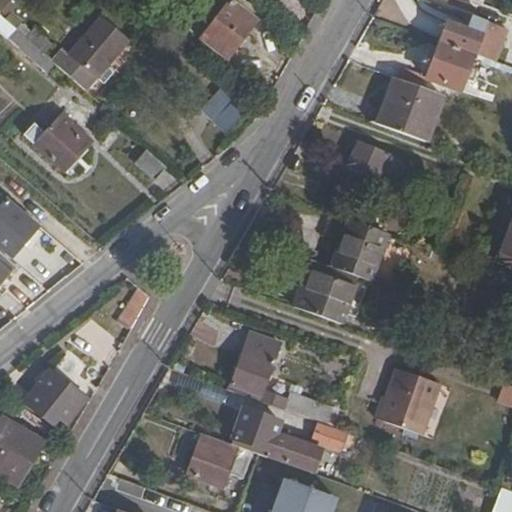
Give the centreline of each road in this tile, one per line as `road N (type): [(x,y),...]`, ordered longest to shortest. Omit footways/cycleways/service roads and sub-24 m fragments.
road 1 (residential): [(205,246),(51,511)]
road 2 (residential): [(169,215),(0,352)]
road 3 (residential): [(275,133),(353,0)]
road 4 (residential): [(275,133),(169,215)]
road 5 (residential): [(275,133),(205,246)]
